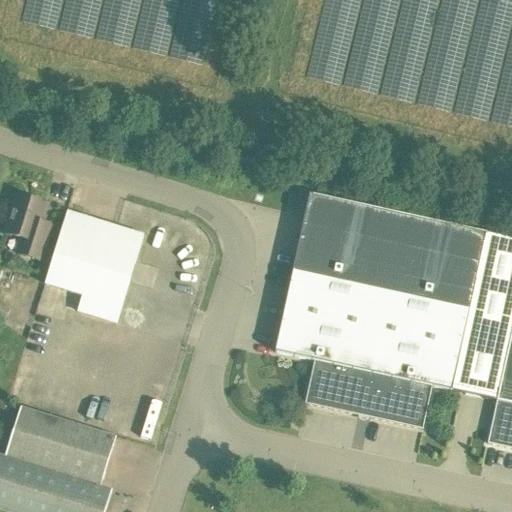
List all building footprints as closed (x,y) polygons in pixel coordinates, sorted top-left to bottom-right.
[(451,392),(486,234),(309,195),(274,353),(314,361),(305,404),(422,430),(431,387),(451,392)] [(41,207),(40,201),(27,197),(24,202),(17,199),(6,234),(18,238),(14,256),(41,264),(53,226),(39,222),(43,207),(41,207)] [(115,326),(143,235),(67,212),(44,286),(81,298),(76,314),(115,326)] [(511,449),(511,331),(487,445),(511,449)] [(101,488),(115,440),(20,410),(5,458),(0,456),(0,510),(6,511),(106,511),(112,491),(101,488)] [(128,466),(125,475),(142,479),(144,470),(128,466)]
